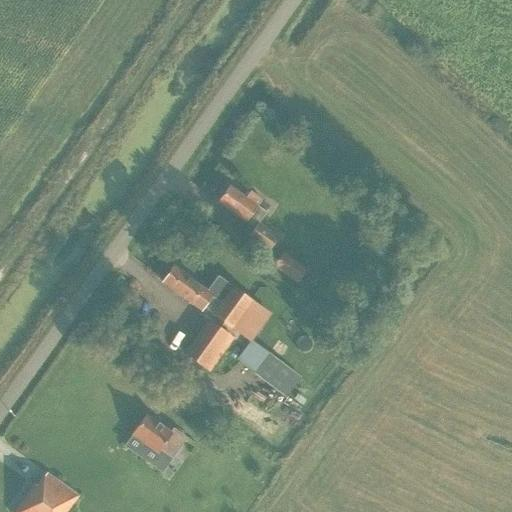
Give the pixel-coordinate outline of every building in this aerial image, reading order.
[(247,198),(230,186),(218,202),(254,228),(246,238),(266,252),(276,237),(258,224),(265,214),(263,212),(269,205),(251,193),(247,198)] [(305,270),(281,253),(271,267),(294,284),(305,270)] [(205,292),(172,267),(162,281),(200,310),(210,295),(221,303),(213,314),(232,327),(241,314),(250,302),(231,288),(232,288),(216,277),(205,292)] [(241,314),(232,327),(251,341),(269,315),(250,302),(241,314)] [(232,338),(208,320),(184,353),(209,371),(232,338)] [(173,430),(170,433),(145,414),(131,433),(168,461),(185,439),(173,430)] [(36,486),(34,484),(14,511),(64,511),(76,495),(45,473),(36,486)]
